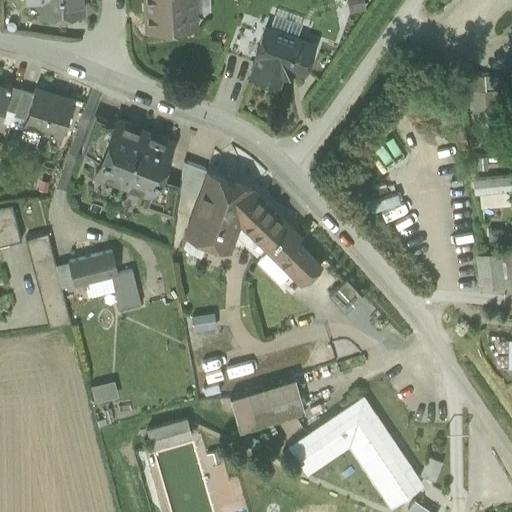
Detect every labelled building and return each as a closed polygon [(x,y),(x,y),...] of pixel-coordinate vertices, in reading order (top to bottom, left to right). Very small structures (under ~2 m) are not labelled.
[(80,0),(35,0),(36,4),(41,9),(41,15),(82,13),(80,0)] [(193,0),(145,0),(146,28),(168,27),(173,32),(182,32),(186,27),(186,26),(194,26),(193,0)] [(262,33),(236,23),(225,51),(255,62),(257,55),(255,54),(262,33)] [(313,43),(265,26),(262,33),(255,54),(257,55),(255,62),(251,74),(277,83),(281,71),(290,67),(303,71),(313,43)] [(22,90),(9,86),(8,87),(8,88),(8,90),(9,90),(3,110),(14,114),(22,90)] [(0,118),(3,110),(9,90),(8,90),(8,88),(8,87),(6,87),(5,89),(0,87),(0,118)] [(71,102),(35,90),(35,89),(33,94),(25,120),(23,126),(24,126),(24,124),(60,136),(60,137),(61,138),(72,101),(71,100),(71,102)] [(33,94),(22,90),(14,114),(13,116),(25,120),(33,94)] [(114,125),(94,117),(82,151),(100,161),(114,125)] [(144,132),(116,121),(114,125),(100,161),(94,175),(122,186),(144,132)] [(144,132),(122,186),(149,197),(150,198),(158,177),(172,143),(144,132)] [(207,172),(184,163),(179,185),(178,193),(197,200),(207,172)] [(251,187),(207,171),(207,172),(197,200),(185,234),(186,235),(182,245),(189,252),(194,238),(228,250),(241,216),(248,219),(258,229),(251,236),(253,246),(259,253),(265,247),(301,283),(319,264),(295,241),(299,237),(251,189),(251,187)] [(500,172),(468,173),(468,190),(474,189),(475,203),(502,202),(500,172)] [(179,185),(158,177),(150,198),(149,197),(146,206),(174,216),(178,193),(179,185)] [(14,216),(0,220),(0,246),(21,241),(14,216)] [(34,275),(56,269),(55,265),(47,233),(25,239),(34,275)] [(111,251),(68,262),(73,283),(73,284),(111,275),(117,273),(111,251)] [(511,258),(511,251),(498,252),(500,277),(511,275),(511,258)] [(498,252),(477,255),(480,287),(501,284),(500,277),(498,252)] [(73,283),(68,262),(55,265),(56,269),(60,286),(73,283)] [(40,295),(61,290),(60,286),(56,269),(34,275),(40,295)] [(131,269),(117,273),(111,275),(120,310),(140,305),(131,269)] [(362,296),(346,279),(328,295),(345,313),(362,296)] [(61,290),(40,295),(48,329),(71,326),(61,290)] [(212,313),(191,315),(192,329),(213,327),(212,313)] [(295,380),(230,399),(240,431),(305,412),(295,380)] [(109,381),(95,385),(100,400),(113,396),(109,381)] [(424,484),(364,393),(288,443),(308,473),(347,447),(350,445),(390,506),(424,484)] [(186,418),(146,430),(150,445),(191,433),(189,427),(186,418)] [(425,478),(440,487),(449,470),(435,462),(433,464),(425,478)] [(442,511),(423,497),(415,508),(421,511),(442,511)]
